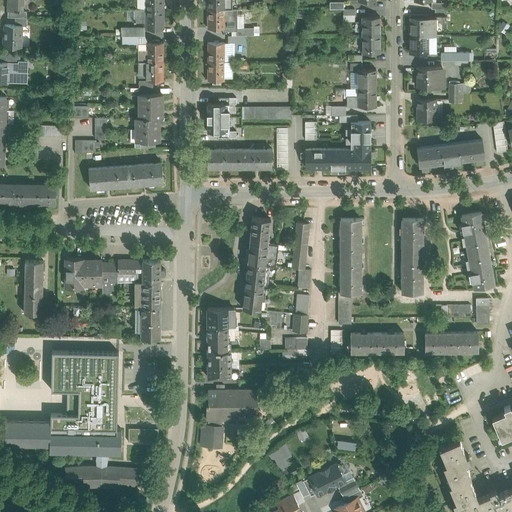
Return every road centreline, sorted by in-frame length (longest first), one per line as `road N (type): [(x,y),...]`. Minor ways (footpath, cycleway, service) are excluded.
road 1 (residential): [(183,232),(179,425),(161,511)]
road 2 (residential): [(185,198),(395,194)]
road 3 (residential): [(185,0),(185,198)]
road 4 (residential): [(395,0),(395,194)]
road 5 (residential): [(511,294),(477,402),(493,455),(511,462)]
road 6 (residential): [(71,229),(78,206),(185,198)]
